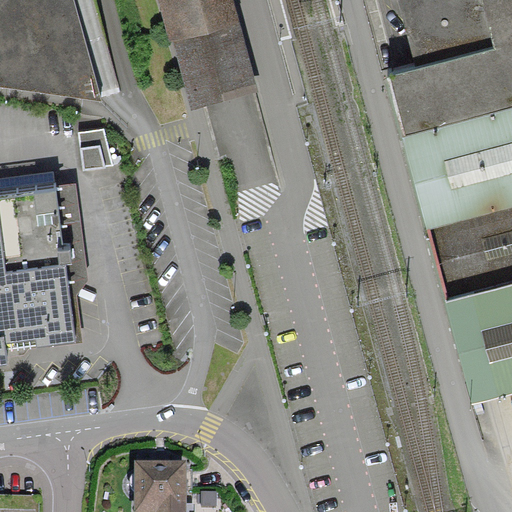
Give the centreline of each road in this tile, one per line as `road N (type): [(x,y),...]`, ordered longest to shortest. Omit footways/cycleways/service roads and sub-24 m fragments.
road 1 (unclassified): [(351,0),(491,511)]
road 2 (residential): [(67,430),(179,421),(209,428),(244,454),(285,511)]
road 3 (unknown): [(0,359),(120,340)]
